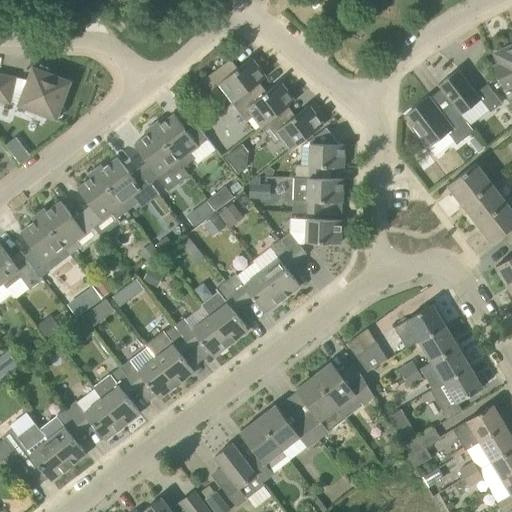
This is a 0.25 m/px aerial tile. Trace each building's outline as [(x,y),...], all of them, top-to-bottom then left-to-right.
[(499,67),(495,68),(503,87),(511,107),(511,47),(501,52),(506,63),(499,67)] [(204,79),(218,97),(225,92),(232,103),(254,86),(267,77),(252,57),(233,72),(225,63),(204,79)] [(34,67),(19,104),(57,118),(57,116),(60,117),(62,116),(65,111),(65,107),(61,106),(71,81),(49,73),(50,70),(48,67),(42,65),(39,66),(38,68),(34,67)] [(481,99),(491,111),(502,103),(488,84),(476,92),(459,69),(439,84),(454,104),(461,114),(481,99)] [(0,73),(0,100),(10,102),(16,77),(0,73)] [(254,86),(232,103),(247,121),(253,116),(261,126),(283,110),(295,100),(281,81),(261,96),(254,86)] [(429,97),(405,116),(417,132),(428,146),(447,131),(457,144),(467,136),(473,132),(474,131),(473,128),(461,114),(454,104),(442,112),(431,97),(430,97),(430,96),(429,97)] [(324,124),(318,116),(310,105),(290,120),(283,110),(261,126),(275,144),(282,139),(290,150),(324,124)] [(154,123),(152,125),(184,167),(195,159),(190,153),(208,139),(197,124),(188,131),(178,117),(175,113),(172,116),(163,123),(160,119),(154,123)] [(147,135),(135,144),(148,161),(140,168),(151,183),(159,177),(169,190),(189,175),(183,168),(184,167),(152,125),(149,127),(144,131),(147,135)] [(323,166),(332,166),(344,167),(345,144),(339,144),(327,127),(302,147),(301,165),(295,164),(295,177),(309,178),(322,178),(323,166)] [(476,135),(469,140),(479,152),(485,147),(476,135)] [(241,143),(224,157),(238,174),(246,168),(247,151),(241,143)] [(26,150),(17,157),(20,162),(30,155),(26,150)] [(98,166),(95,168),(127,211),(128,210),(138,202),(134,196),(151,183),(140,168),(131,174),(129,172),(118,157),(106,166),(103,162),(98,166)] [(448,184),(462,203),(491,181),(477,162),(448,184)] [(90,178),(78,188),(91,205),(83,211),(94,226),(113,212),(118,218),(121,216),(127,211),(95,168),(92,171),(87,174),(90,178)] [(250,181),(250,184),(260,184),(260,176),(256,176),(250,181)] [(293,212),(321,213),(321,201),(343,202),(344,179),(322,178),(309,178),(295,177),(293,212)] [(477,223),(506,200),(491,181),(462,203),(477,223)] [(250,184),(250,198),(270,199),(271,184),(260,184),(250,184)] [(223,186),(214,194),(222,204),(231,197),(223,186)] [(202,193),(187,205),(201,223),(216,211),(202,193)] [(492,242),(502,235),(511,227),(511,208),(506,200),(477,223),(492,242)] [(41,210),(38,212),(71,254),(78,249),(80,247),(76,241),(94,226),(83,211),(74,218),(61,201),(49,210),(46,206),(41,210)] [(231,204),(219,213),(230,228),(242,219),(231,204)] [(33,222),(21,231),(34,248),(25,255),(37,270),(55,256),(60,263),(71,254),(38,212),(35,214),(30,218),(33,222)] [(208,230),(213,237),(227,226),(217,214),(204,224),(208,230)] [(290,232),(281,239),(297,261),(307,254),(301,246),(306,241),(321,242),(341,243),(342,220),(313,219),(307,219),(307,233),(290,232)] [(511,244),(511,227),(502,235),(509,246),(511,244)] [(167,236),(156,244),(163,253),(174,245),(167,236)] [(182,246),(188,254),(197,247),(191,239),(182,246)] [(281,261),(264,274),(283,299),(301,285),(288,268),(297,261),(281,239),(271,247),(281,261)] [(0,278),(3,282),(5,285),(7,287),(21,276),(31,288),(43,278),(37,270),(25,255),(21,250),(11,258),(0,243),(0,278)] [(152,243),(140,252),(149,263),(161,255),(152,243)] [(511,255),(496,266),(508,286),(511,283),(511,255)] [(236,273),(227,281),(243,302),(252,295),(265,312),(283,299),(264,274),(255,262),(255,261),(237,275),(236,273)] [(150,267),(143,280),(158,287),(165,274),(150,267)] [(107,279),(96,287),(104,297),(114,289),(107,279)] [(133,280),(127,285),(135,295),(141,290),(133,280)] [(219,290),(201,304),(210,316),(232,343),(249,330),(234,309),(243,302),(227,281),(217,288),(219,290)] [(79,296),(68,304),(77,316),(88,308),(79,296)] [(105,298),(97,304),(105,315),(113,309),(105,298)] [(395,327),(407,348),(420,341),(446,325),(433,303),(407,319),(395,327)] [(175,325),(191,347),(201,340),(214,357),(232,343),(210,316),(193,329),(185,318),(175,325)] [(175,325),(165,333),(148,346),(178,385),(195,371),(182,354),(191,347),(175,325)] [(420,341),(432,361),(458,345),(446,325),(420,341)] [(46,327),(42,330),(49,339),(53,336),(46,327)] [(368,328),(348,343),(367,371),(388,359),(368,328)] [(432,361),(444,382),(471,366),(458,345),(432,361)] [(121,367),(137,388),(147,381),(160,398),(178,385),(148,346),(121,367)] [(13,348),(0,357),(0,377),(22,361),(13,348)] [(404,378),(419,369),(413,360),(399,368),(404,378)] [(332,362),(314,375),(338,407),(354,395),(355,394),(363,404),(364,404),(374,396),(361,374),(348,384),(345,379),(332,362)] [(471,366),(444,382),(431,390),(448,419),(463,410),(458,402),(483,387),(471,366)] [(137,388),(121,367),(94,387),(95,389),(124,426),(141,412),(128,395),(137,388)] [(424,378),(419,369),(404,378),(409,387),(424,378)] [(313,411),(303,418),(318,438),(329,430),(321,420),(338,407),(314,375),(296,389),(313,411)] [(77,400),(67,408),(83,429),(93,422),(106,439),(124,426),(95,389),(78,402),(77,400)] [(307,446),(318,438),(303,418),(293,426),(276,404),(258,418),(282,449),(300,436),(307,446)] [(507,426),(493,404),(453,428),(464,446),(465,446),(467,449),(507,426)] [(57,415),(40,429),(49,440),(70,467),(87,454),(74,437),(83,429),(67,408),(57,415)] [(257,453),(247,461),(263,481),(273,473),(265,462),(282,449),(258,418),(241,431),(257,453)] [(29,471),(35,467),(39,463),(52,481),(70,467),(49,440),(40,429),(36,424),(19,437),(14,430),(4,437),(5,440),(29,471)] [(410,424),(398,431),(405,443),(417,436),(410,424)] [(492,461),(511,449),(511,434),(507,426),(467,449),(473,460),(458,469),(464,478),(479,469),(492,461)] [(404,445),(416,467),(432,458),(425,447),(441,438),(435,427),(404,445)] [(29,471),(5,440),(0,443),(0,461),(5,457),(11,465),(10,466),(25,485),(34,477),(29,471)] [(222,450),(215,456),(232,478),(221,486),(236,506),(247,497),(265,484),(263,481),(247,461),(234,444),(233,442),(222,450)] [(389,444),(380,450),(386,458),(394,452),(389,444)] [(463,447),(451,454),(453,457),(465,450),(463,447)] [(511,449),(492,461),(505,482),(511,477),(511,449)] [(10,468),(3,473),(15,490),(22,485),(10,468)] [(484,478),(479,469),(464,478),(469,487),(484,478)] [(511,505),(511,477),(505,482),(511,494),(498,503),(503,511),(511,505)] [(210,511),(194,491),(171,508),(162,497),(144,511),(210,511)] [(215,491),(206,498),(216,511),(225,511),(229,509),(215,491)] [(319,497),(314,501),(322,510),(327,507),(319,497)]
